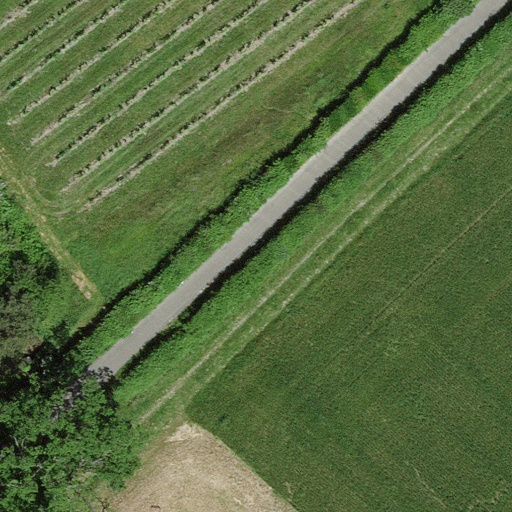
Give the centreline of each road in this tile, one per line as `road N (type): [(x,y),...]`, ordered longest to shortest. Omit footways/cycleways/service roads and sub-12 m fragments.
road 1 (track): [(0,470),(497,0)]
road 2 (track): [(27,511),(511,51)]
